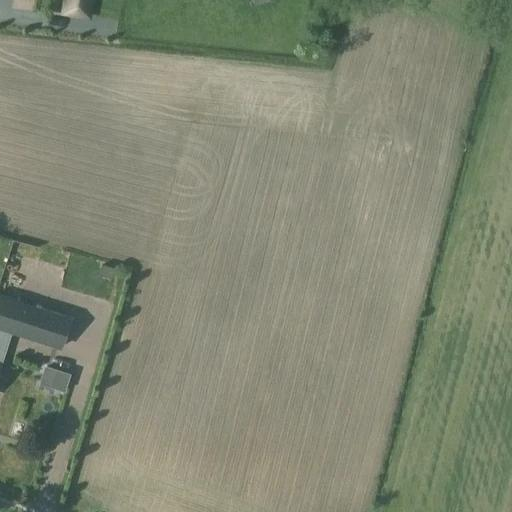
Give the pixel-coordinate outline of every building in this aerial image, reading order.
[(61,0),(59,14),(91,20),(94,0),(61,0)] [(0,327),(11,331),(60,347),(70,317),(0,294),(0,327)] [(0,369),(0,368),(0,363),(11,331),(0,327),(0,369)] [(21,366),(14,385),(28,390),(35,371),(21,366)] [(52,383),(61,386),(65,372),(55,370),(52,383)]
